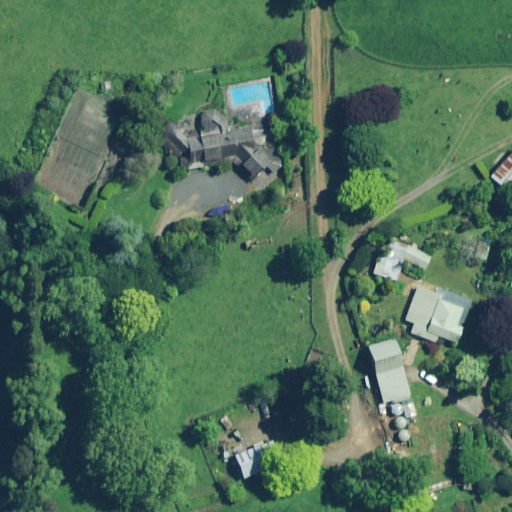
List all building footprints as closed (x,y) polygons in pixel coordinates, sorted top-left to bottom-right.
[(160,142),(160,144),(186,172),(233,163),(255,184),(269,170),(275,175),(286,163),(278,155),(278,153),(278,150),(277,147),(277,144),(276,142),(276,139),(275,137),(274,134),(272,132),(271,129),(270,127),(268,125),(266,123),(264,121),(262,119),(254,120),(251,104),(180,116),(181,122),(179,122),(177,121),(174,121),(172,122),(169,122),(167,123),(165,125),(164,126),(162,128),(161,130),(160,132),(159,135),(159,137),(159,139),(160,142)] [(430,256),(391,241),(384,258),(378,256),(372,273),(393,282),(402,259),(426,269),(430,256)] [(437,296),(417,288),(404,320),(413,323),(410,333),(434,343),(437,336),(455,343),(461,328),(455,326),(466,297),(441,287),(437,296)] [(410,399),(394,339),(367,346),(383,406),(410,399)] [(415,416),(412,403),(399,406),(403,419),(415,416)] [(268,469),(259,446),(234,455),(243,479),(268,469)] [(471,480),(461,480),(461,491),(471,491),(471,480)]
